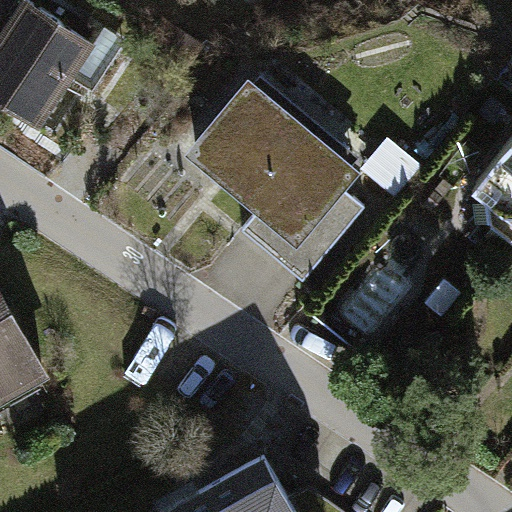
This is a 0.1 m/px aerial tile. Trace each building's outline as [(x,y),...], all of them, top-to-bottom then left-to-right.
[(92,31),(46,0),(6,0),(0,10),(0,92),(35,116),(92,31)] [(360,154),(243,59),(179,136),(260,202),(240,226),(297,272),(358,198),(337,181),(360,154)] [(511,123),(462,180),(510,223),(511,220),(511,123)] [(0,382),(46,357),(0,273),(0,382)] [(304,511),(265,438),(124,511),(304,511)]
